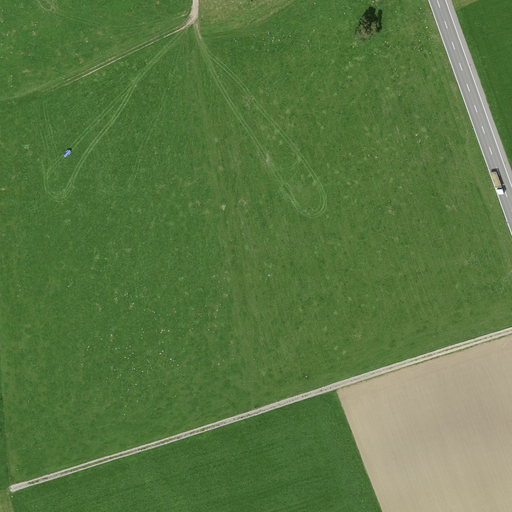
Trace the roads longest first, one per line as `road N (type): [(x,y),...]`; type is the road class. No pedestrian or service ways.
road 1 (track): [(511,330),(0,490)]
road 2 (secondary): [(511,208),(437,0)]
road 3 (track): [(196,0),(182,28),(49,92)]
